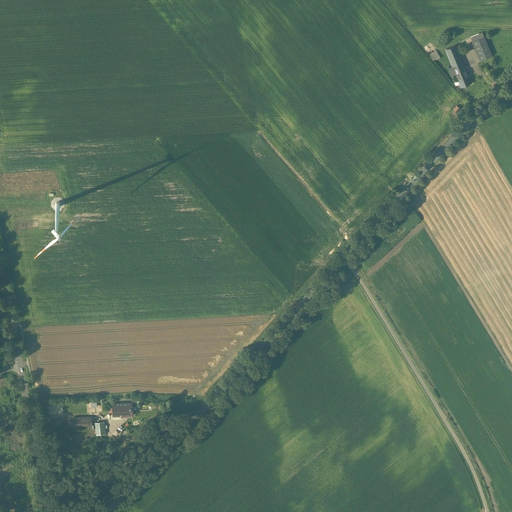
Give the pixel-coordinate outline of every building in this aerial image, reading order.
[(469,38),(463,34),(461,38),(466,42),(469,38)] [(484,36),(472,41),(480,60),(492,55),(484,36)] [(455,45),(445,49),(447,53),(455,72),(464,68),(455,45)] [(470,83),(464,68),(455,72),(461,87),(470,83)] [(132,403),(113,404),(113,416),(132,415),(132,403)] [(91,417),(72,418),(72,426),(92,425),(91,417)] [(95,422),(96,425),(97,435),(105,434),(104,421),(95,422)]
